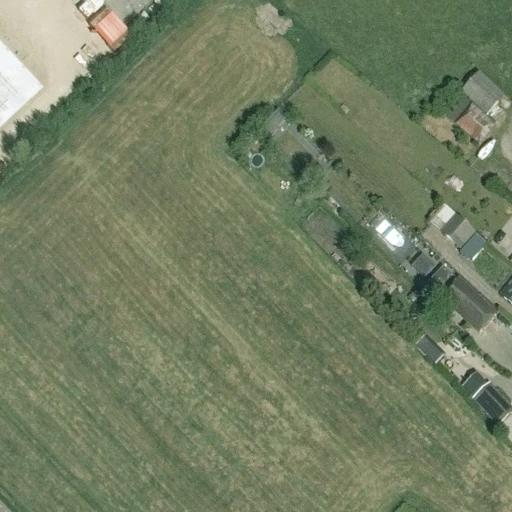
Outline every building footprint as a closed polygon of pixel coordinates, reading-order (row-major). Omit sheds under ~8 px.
[(0,126),(41,88),(0,43),(0,126)] [(505,99),(479,75),(462,93),(488,117),(505,99)] [(439,233),(462,254),(477,237),(455,216),(439,233)] [(439,301),(478,337),(498,316),(459,279),(456,283),(443,271),(428,287),(441,299),(439,301)] [(511,284),(500,298),(511,306),(511,284)] [(511,322),(493,343),(502,352),(511,341),(511,322)] [(472,401),(498,429),(511,415),(511,408),(490,384),(472,401)]
